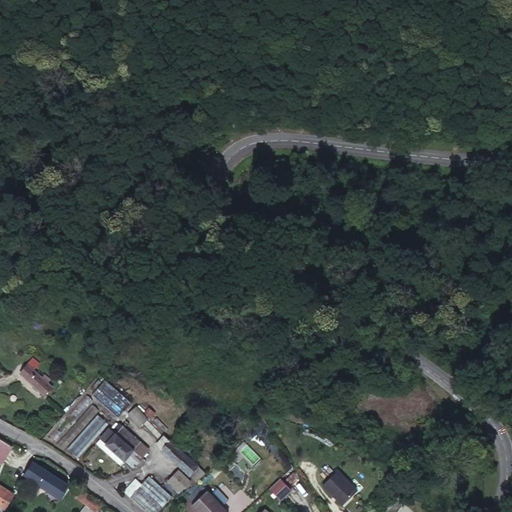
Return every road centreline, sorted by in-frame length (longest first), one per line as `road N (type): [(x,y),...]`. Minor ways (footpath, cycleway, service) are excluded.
road 1 (tertiary): [(511,167),(253,146),(236,153),(223,183),(224,200),(270,242),(494,422),(508,450),(503,489),(489,511)]
road 2 (residential): [(127,511),(0,427)]
